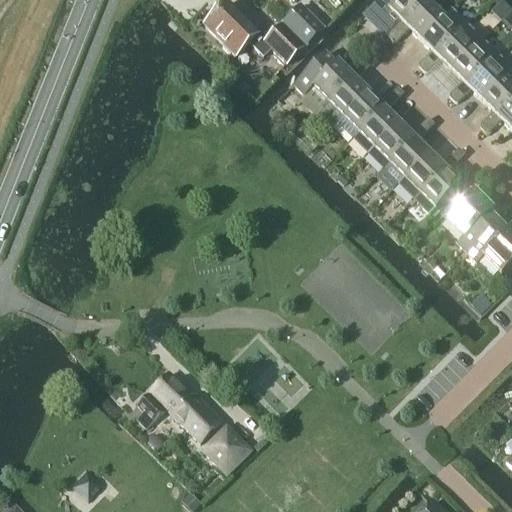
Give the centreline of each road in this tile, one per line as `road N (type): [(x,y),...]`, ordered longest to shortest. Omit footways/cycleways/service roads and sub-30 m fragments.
road 1 (secondary): [(0,221),(88,0)]
road 2 (residential): [(511,186),(358,32)]
road 3 (unclassified): [(153,327),(61,325),(0,298)]
